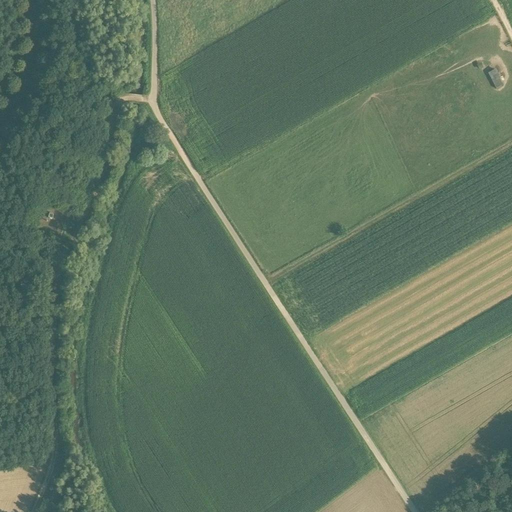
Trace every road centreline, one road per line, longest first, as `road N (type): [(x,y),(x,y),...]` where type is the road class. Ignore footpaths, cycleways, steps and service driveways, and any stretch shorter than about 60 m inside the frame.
road 1 (track): [(152,101),(414,511)]
road 2 (track): [(129,99),(114,110),(111,165),(57,316),(56,457),(41,511)]
road 3 (track): [(511,142),(266,285)]
